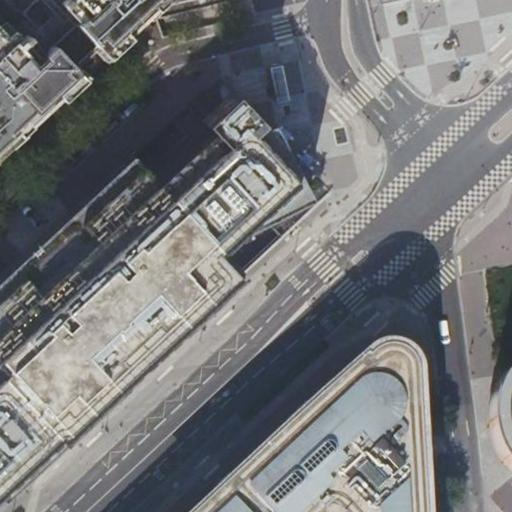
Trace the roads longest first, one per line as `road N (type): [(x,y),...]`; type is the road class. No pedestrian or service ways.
road 1 (residential): [(327,22),(152,66),(0,203)]
road 2 (residential): [(464,511),(447,340),(408,227)]
road 3 (secondary): [(86,511),(280,328)]
road 4 (residential): [(327,22),(333,66),(430,174)]
road 5 (residential): [(445,159),(366,52),(355,0)]
